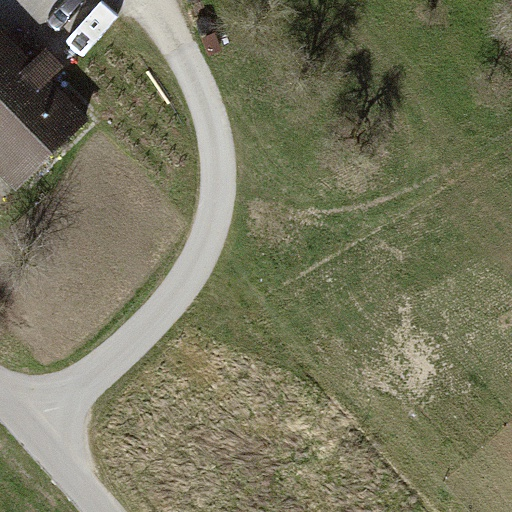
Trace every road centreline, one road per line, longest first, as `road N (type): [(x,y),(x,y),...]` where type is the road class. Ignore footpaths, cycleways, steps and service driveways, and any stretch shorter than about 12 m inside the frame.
road 1 (track): [(134,0),(201,92),(223,178),(215,239),(177,305),(32,428)]
road 2 (track): [(106,511),(0,392)]
